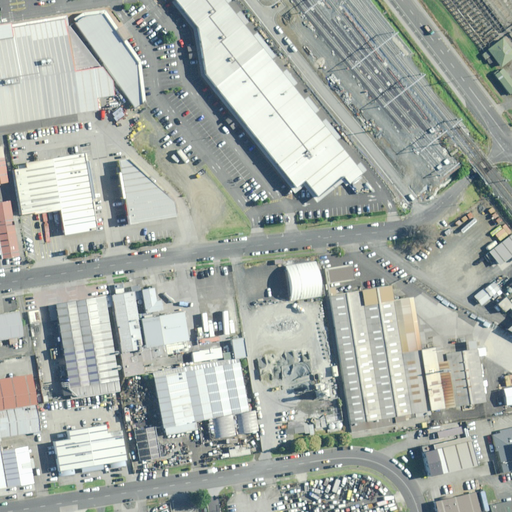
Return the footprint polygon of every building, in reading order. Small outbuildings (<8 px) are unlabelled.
[(346,185),(361,173),(222,0),(170,0),(191,29),(195,51),(200,75),(237,121),(291,190),(300,182),(313,199),(339,178),(346,185)] [(0,125),(96,110),(94,98),(112,95),(109,77),(111,76),(134,108),(144,102),(139,60),(119,31),(104,10),(82,12),(69,20),(103,65),(99,66),(70,72),(64,26),(67,25),(65,15),(8,25),(7,24),(7,23),(0,24),(0,125)] [(485,48),(487,50),(481,55),(484,60),(486,59),(489,64),(494,60),(500,67),(511,57),(511,52),(500,37),(485,48)] [(508,94),(511,92),(511,93),(511,81),(501,68),(493,74),(508,94)] [(91,226),(80,152),(8,164),(16,212),(54,206),(58,231),(91,226)] [(115,157),(125,222),(134,221),(172,214),(170,200),(123,156),(115,157)] [(367,187),(358,176),(347,185),(355,196),(367,187)] [(5,200),(0,201),(0,257),(14,256),(5,200)] [(463,223),(459,219),(453,224),(456,228),(463,223)] [(482,270),(487,266),(494,260),(498,265),(511,254),(511,232),(503,220),(472,244),(468,238),(459,244),(480,271),(482,270)] [(416,253),(428,268),(429,267),(434,273),(440,269),(439,268),(452,257),(436,237),(416,253)] [(351,280),(349,266),(324,270),(326,284),(351,280)] [(480,286),(475,290),(478,293),(473,296),(480,305),(490,298),(489,297),(493,293),(496,296),(501,292),(493,282),(483,290),(480,286)] [(149,286),(137,288),(141,311),(156,308),(154,299),(151,299),(149,286)] [(354,286),(324,290),(346,424),(406,415),(405,409),(395,348),(388,303),(357,308),(354,286)] [(129,289),(106,293),(117,351),(139,347),(129,289)] [(101,294),(51,302),(66,397),(116,390),(101,294)] [(233,294),(188,302),(192,322),(236,314),(233,294)] [(511,305),(505,297),(496,304),(503,312),(511,305)] [(178,309),(135,316),(141,347),(183,340),(178,309)] [(15,310),(0,312),(0,338),(19,336),(15,310)] [(40,322),(38,310),(27,312),(29,324),(40,322)] [(476,335),(395,348),(405,409),(486,397),(476,335)] [(230,340),(232,351),(223,352),(224,359),(233,358),(233,359),(244,357),(241,338),(230,340)] [(235,360),(149,376),(159,432),(192,426),(191,419),(202,417),(244,409),(235,360)] [(137,361),(118,364),(120,377),(139,373),(137,361)] [(27,372),(0,376),(0,408),(32,404),(27,372)] [(511,379),(501,382),(504,398),(511,397),(511,379)] [(32,404),(0,408),(0,435),(36,430),(32,404)] [(244,409),(202,417),(206,437),(253,429),(249,408),(244,409)] [(511,421),(489,427),(498,469),(511,465),(511,421)] [(50,440),(55,468),(122,458),(118,433),(102,436),(100,423),(64,429),(65,437),(50,440)] [(150,426),(129,429),(134,459),(155,455),(150,426)] [(469,434),(421,445),(426,470),(474,460),(469,434)] [(249,454),(248,444),(228,447),(229,453),(215,455),(216,459),(249,454)] [(28,482),(22,446),(0,449),(0,474),(2,486),(28,482)] [(472,486),(431,495),(435,511),(451,511),(476,507),(472,486)] [(511,511),(511,495),(487,501),(489,511),(511,511)]
